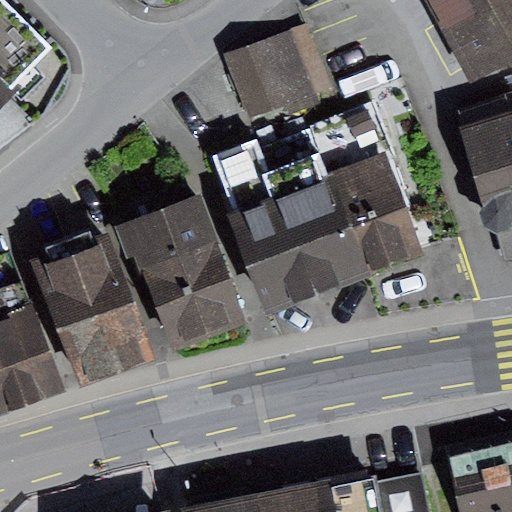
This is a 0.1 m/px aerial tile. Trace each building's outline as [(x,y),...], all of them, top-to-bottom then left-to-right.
[(511,0),(419,0),(468,90),(511,66),(511,0)] [(0,117),(18,99),(8,89),(46,52),(0,5),(0,117)] [(304,26),(226,57),(250,119),(329,88),(304,26)] [(343,120),(314,130),(371,283),(429,261),(372,109),(343,120)] [(511,116),(462,131),(493,232),(500,230),(506,262),(511,261),(511,116)] [(234,218),(229,220),(267,321),(371,283),(314,130),(260,150),(257,143),(213,159),(234,218)] [(200,200),(115,230),(126,262),(134,259),(171,361),(248,333),(200,200)] [(108,233),(29,262),(65,356),(71,358),(84,393),(157,365),(108,233)] [(0,421),(68,398),(9,253),(0,255),(0,421)] [(511,511),(511,449),(453,463),(464,511),(511,511)] [(237,502),(238,511),(428,511),(421,476),(377,485),(377,482),(331,491),(329,484),(237,502)] [(238,511),(237,502),(182,511),(238,511)]
